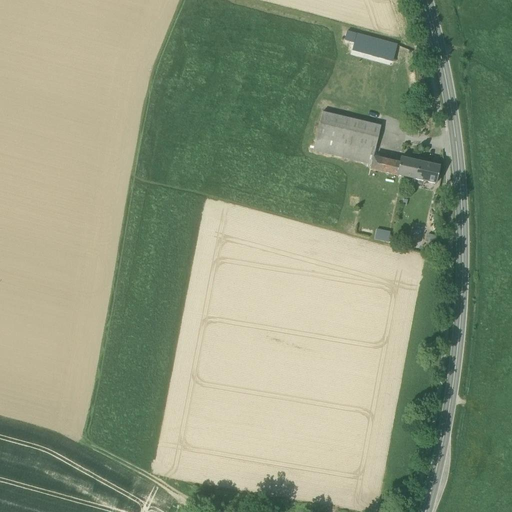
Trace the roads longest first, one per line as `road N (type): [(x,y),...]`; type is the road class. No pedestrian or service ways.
road 1 (secondary): [(425,511),(450,400),(463,275),(452,111),(426,0)]
road 2 (track): [(202,511),(84,443)]
